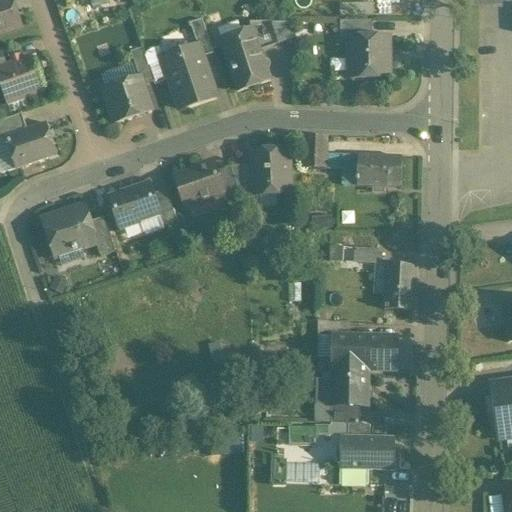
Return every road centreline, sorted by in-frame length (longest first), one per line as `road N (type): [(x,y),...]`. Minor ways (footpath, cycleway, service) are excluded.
road 1 (secondary): [(432,511),(443,115)]
road 2 (residential): [(443,115),(279,113),(99,171)]
road 3 (track): [(106,511),(35,310),(10,208)]
road 4 (residential): [(99,171),(40,0)]
